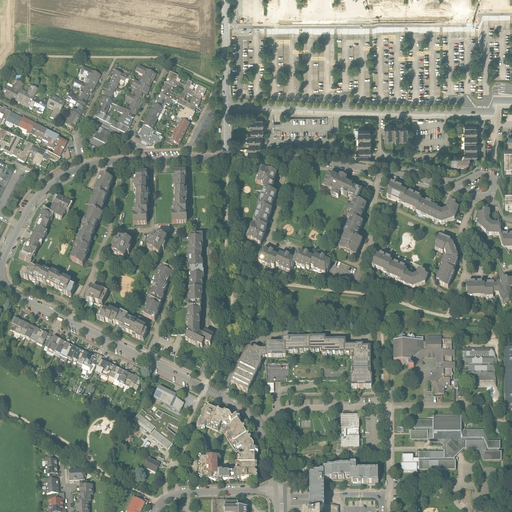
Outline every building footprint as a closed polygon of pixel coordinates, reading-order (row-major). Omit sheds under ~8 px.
[(158,87),(140,77),(137,84),(144,87),(141,94),(151,99),(152,99),(158,87)] [(98,88),(80,79),(77,86),(85,90),(82,97),(92,102),(98,88)] [(129,89),(114,82),(108,95),(118,100),(122,92),(126,94),(129,89)] [(180,88),(172,85),(168,92),(168,93),(168,94),(168,96),(184,104),(187,98),(178,94),(180,88)] [(11,101),(4,97),(0,105),(0,106),(13,113),(19,101),(22,95),(15,92),(11,101)] [(82,97),(73,93),(70,99),(78,102),(75,110),(84,114),(88,106),(89,107),(92,102),(82,97)] [(140,95),(135,93),(133,98),(140,102),(136,109),(144,113),(151,99),(141,94),(140,95)] [(190,94),(187,98),(184,104),(189,107),(194,110),(201,113),(204,108),(205,108),(205,107),(208,102),(200,99),(196,106),(195,105),(195,104),(194,104),(196,100),(192,98),(194,96),(190,94)] [(118,100),(108,95),(101,109),(111,114),(118,100)] [(175,99),(167,95),(163,103),(163,104),(163,105),(162,107),(174,112),(179,115),(182,109),(172,105),(175,99)] [(25,104),(19,101),(13,113),(26,119),(27,118),(32,108),(36,100),(29,97),(25,104)] [(189,107),(184,104),(182,109),(179,115),(179,116),(187,120),(196,124),(198,120),(199,120),(199,119),(200,119),(202,113),(201,113),(194,110),(191,116),(190,116),(190,115),(189,114),(189,115),(186,113),(189,107)] [(75,110),(67,106),(64,112),(73,116),(69,124),(78,128),(85,115),(84,114),(75,110)] [(136,109),(130,106),(127,112),(132,115),(129,122),(135,125),(137,126),(140,121),(141,122),(145,113),(144,113),(136,109)] [(62,114),(49,107),(46,114),(44,118),(52,122),(48,129),(54,132),(60,120),(62,114)] [(174,112),(162,107),(162,108),(161,108),(160,109),(155,117),(165,121),(168,116),(171,118),(174,112)] [(40,112),(32,108),(27,118),(28,119),(28,120),(31,121),(32,119),(36,121),(35,123),(39,125),(39,124),(40,125),(44,118),(46,114),(44,113),(44,112),(44,111),(43,110),(42,110),(41,110),(41,111),(40,112)] [(111,114),(101,109),(97,115),(100,117),(99,120),(96,119),(94,122),(96,123),(104,127),(107,119),(110,120),(113,114),(111,114)] [(7,129),(10,122),(7,120),(8,118),(4,116),(3,118),(0,116),(0,133),(3,127),(7,129)] [(135,125),(129,122),(118,117),(116,123),(124,127),(121,135),(131,140),(133,134),(134,134),(134,133),(133,132),(133,131),(135,125)] [(165,121),(155,117),(153,122),(162,127),(165,121)] [(178,130),(182,132),(190,136),(192,132),(193,132),(194,131),(197,125),(196,124),(187,120),(185,124),(182,122),(178,130)] [(22,128),(10,122),(7,129),(6,131),(18,136),(22,128)] [(162,127),(153,122),(150,127),(160,131),(162,127)] [(69,124),(67,123),(64,129),(68,130),(66,135),(64,134),(63,137),(72,142),(78,128),(69,124)] [(104,127),(96,123),(93,128),(128,145),(131,140),(121,135),(112,130),(104,127)] [(218,126),(212,123),(195,158),(200,161),(218,126)] [(160,131),(150,127),(145,138),(154,143),(160,131)] [(34,134),(22,128),(18,136),(26,140),(25,142),(29,145),(30,143),(34,134)] [(261,129),(249,129),(249,137),(261,137),(261,134),(262,134),(262,130),(261,130),(261,129)] [(182,132),(179,138),(188,142),(191,136),(190,136),(182,132)] [(306,134),(304,134),(304,147),(312,146),(312,135),(309,135),(309,133),(306,133),(306,134)] [(46,140),(34,134),(30,143),(37,147),(36,149),(41,152),(42,149),(46,140)] [(124,152),(90,135),(87,140),(91,142),(122,157),(124,152)] [(319,146),(319,150),(327,150),(327,138),(325,138),(325,136),(322,136),(322,138),(319,138),(319,146)] [(154,143),(145,138),(140,147),(144,149),(143,153),(153,158),(155,155),(158,157),(162,157),(164,151),(162,150),(161,151),(152,147),(154,143)] [(186,147),(188,142),(179,138),(177,142),(186,147)] [(371,147),(371,139),(361,139),(358,139),(358,147),(371,147)] [(58,146),(46,140),(42,149),(47,152),(46,156),(52,159),(57,148),(58,146)] [(110,152),(91,142),(89,148),(107,158),(110,152)] [(177,142),(174,148),(183,152),(186,147),(177,142)] [(20,149),(13,145),(8,154),(2,151),(0,155),(0,158),(5,161),(4,163),(11,166),(12,165),(15,159),(20,149)] [(371,155),(371,147),(358,147),(358,155),(371,155)] [(67,153),(57,148),(52,159),(50,164),(59,168),(67,153)] [(174,148),(172,153),(175,155),(181,158),(183,152),(174,148)] [(475,151),(466,151),(462,151),(462,159),(475,159),(475,151)] [(33,156),(27,152),(22,162),(15,159),(12,165),(18,168),(18,169),(25,173),(30,162),(33,156)] [(96,160),(85,155),(83,160),(93,166),(96,160)] [(371,163),(371,155),(358,155),(358,163),(371,163)] [(38,158),(33,156),(30,162),(36,165),(32,172),(39,175),(46,162),(38,158)] [(50,164),(46,162),(39,175),(38,176),(45,180),(49,171),(54,173),(57,172),(60,169),(59,168),(50,164)] [(0,206),(13,182),(7,179),(2,189),(0,192),(0,206)] [(260,193),(258,196),(266,199),(264,203),(266,203),(271,206),(274,199),(272,198),(273,195),(274,196),(277,189),(263,183),(259,192),(260,193)] [(137,201),(137,213),(150,212),(149,203),(147,203),(147,198),(147,193),(148,193),(148,184),(137,185),(137,193),(135,193),(135,200),(137,201)] [(174,200),(177,200),(177,211),(189,211),(189,202),(187,202),(187,196),(186,192),(188,192),(187,184),(176,184),(176,192),(174,192),(174,200)] [(25,188),(19,186),(2,221),(7,224),(25,188)] [(101,194),(96,203),(98,204),(109,209),(112,202),(111,201),(111,200),(115,193),(103,187),(100,193),(101,194)] [(329,188),(324,202),(334,206),(332,210),(339,213),(340,209),(345,197),(347,193),(341,190),(340,193),(329,188)] [(353,200),(345,197),(340,209),(355,216),(358,217),(363,206),(352,201),(353,200)] [(391,205),(388,212),(403,219),(408,209),(408,207),(392,200),(390,205),(391,205)] [(266,203),(259,219),(260,220),(270,224),(277,208),(271,206),(266,203)] [(96,211),(91,220),(94,222),(103,226),(107,219),(105,218),(106,217),(109,210),(109,209),(98,204),(95,210),(96,211)] [(422,215),(408,209),(403,219),(403,220),(417,226),(422,216),(422,215)] [(52,216),(47,225),(51,228),(59,232),(63,224),(66,226),(70,218),(55,210),(52,216)] [(173,226),(173,236),(188,235),(188,225),(189,225),(189,222),(189,211),(177,211),(176,211),(176,219),(175,219),(175,226),(173,226)] [(134,227),(134,237),(149,236),(149,227),(150,227),(150,223),(150,212),(138,213),(137,213),(137,220),(136,220),(136,227),(134,227)] [(367,221),(358,217),(355,216),(349,231),(353,233),(360,236),(367,221)] [(417,228),(433,235),(438,225),(438,224),(422,216),(417,226),(417,228)] [(438,225),(433,235),(442,239),(456,234),(460,224),(456,222),(457,219),(450,216),(448,222),(449,222),(447,225),(443,227),(440,226),(438,225)] [(270,224),(260,220),(254,236),(257,238),(265,241),(272,225),(270,224)] [(47,235),(51,228),(47,225),(40,222),(34,233),(35,234),(33,240),(31,244),(30,245),(29,247),(40,253),(41,253),(45,246),(42,244),(45,239),(47,235)] [(102,235),(105,227),(103,226),(94,222),(90,228),(89,228),(85,238),(96,243),(100,235),(100,234),(102,235)] [(488,227),(481,227),(481,229),(481,230),(477,230),(477,241),(487,251),(500,250),(500,239),(500,238),(496,238),(496,240),(491,240),(489,238),(488,236),(488,233),(489,233),(488,227)] [(364,238),(360,236),(353,233),(346,249),(357,254),(364,238)] [(83,244),(79,254),(80,254),(91,260),(94,253),(93,252),(93,251),(97,244),(96,243),(85,238),(82,244),(83,244)] [(267,242),(265,241),(257,238),(256,240),(254,240),(253,244),(252,243),(250,248),(251,249),(249,253),(255,256),(255,257),(261,259),(264,252),(263,251),(267,242)] [(511,238),(510,239),(500,239),(500,250),(500,251),(511,250),(511,238)] [(317,255),(319,247),(312,244),(309,253),(317,255)] [(29,247),(28,247),(28,248),(23,257),(17,268),(29,274),(40,253),(29,247)] [(154,265),(161,269),(164,262),(166,263),(168,259),(166,258),(167,257),(169,252),(162,248),(162,249),(156,247),(154,251),(153,250),(150,257),(151,257),(149,261),(155,264),(154,265)] [(190,254),(190,265),(197,265),(203,265),(204,265),(203,258),(205,258),(205,253),(204,247),(191,248),(191,254),(190,254)] [(363,257),(357,254),(346,249),(343,255),(344,255),(340,265),(345,268),(345,269),(350,271),(350,269),(356,272),(360,263),(361,263),(363,257)] [(119,268),(126,272),(129,265),(131,266),(133,262),(131,261),(132,260),(134,255),(127,252),(126,253),(121,250),(119,254),(118,254),(115,260),(116,261),(114,265),(119,268)] [(444,266),(446,266),(453,259),(449,257),(439,253),(436,260),(437,261),(436,265),(443,268),(444,266)] [(78,262),(73,272),(85,277),(88,270),(87,269),(87,268),(91,260),(80,254),(76,261),(78,262)] [(459,272),(453,259),(446,266),(447,271),(446,273),(445,273),(442,280),(444,281),(453,285),(455,281),(456,282),(457,279),(459,275),(457,275),(459,272)] [(261,272),(260,276),(271,281),(271,280),(275,281),(276,279),(280,271),(274,268),(274,266),(272,265),(271,266),(265,264),(263,267),(261,272)] [(197,265),(190,265),(190,275),(191,275),(191,280),(197,280),(205,280),(205,277),(205,272),(203,272),(203,265),(197,265)] [(297,275),(295,278),(306,283),(307,282),(311,284),(312,281),(316,273),(309,270),(310,269),(307,268),(307,269),(300,266),(299,269),(298,269),(296,274),(297,275)] [(280,282),(291,287),(292,283),(293,283),(295,278),(297,275),(296,274),(290,272),(291,271),(288,269),(287,271),(281,268),(280,271),(276,279),(280,281),(280,282)] [(315,284),(326,289),(328,286),(329,286),(331,281),(332,277),(326,274),(326,273),(324,272),(323,273),(317,271),(316,273),(312,281),(316,283),(315,284)] [(378,271),(373,282),(388,289),(392,279),(393,277),(378,271)] [(51,290),(53,283),(45,279),(44,281),(35,277),(34,278),(29,276),(27,280),(26,280),(23,287),(30,291),(31,289),(38,293),(39,291),(43,293),(48,296),(49,295),(51,290)] [(157,292),(168,298),(172,291),(172,290),(173,291),(177,283),(165,277),(161,284),(160,284),(156,292),(157,292)] [(407,286),(392,279),(388,289),(387,290),(402,297),(406,287),(407,286)] [(197,280),(191,280),(192,291),(190,291),(191,301),(197,301),(204,301),(204,292),(205,292),(205,291),(205,280),(197,280)] [(501,292),(501,294),(510,298),(510,291),(511,290),(511,281),(506,282),(506,280),(501,281),(501,286),(501,292)] [(453,285),(444,281),(437,296),(441,297),(441,299),(449,303),(452,294),(451,294),(452,292),(453,293),(455,288),(454,288),(455,285),(453,285)] [(51,290),(49,295),(64,302),(63,303),(65,304),(73,308),(76,302),(75,302),(77,298),(72,296),(73,293),(64,289),(63,291),(60,290),(62,288),(53,283),(51,290)] [(409,289),(406,287),(402,297),(401,298),(413,304),(426,298),(429,291),(425,290),(426,288),(420,285),(418,290),(414,292),(408,290),(409,289)] [(169,298),(168,298),(157,292),(153,301),(154,301),(150,309),(151,310),(163,315),(166,308),(165,307),(165,306),(169,298)] [(500,308),(510,298),(501,294),(496,300),(493,300),(492,298),(489,298),(486,298),(485,300),(484,300),(484,311),(485,311),(485,312),(492,312),(492,309),(500,308)] [(93,296),(87,309),(96,313),(97,312),(105,316),(110,304),(103,301),(93,296)] [(467,311),(484,311),(484,300),(483,299),(480,299),(480,297),(472,297),(465,297),(465,304),(467,304),(467,311)] [(197,301),(191,301),(191,309),(189,309),(189,318),(197,318),(203,318),(203,310),(203,308),(204,308),(204,301),(197,301)] [(163,315),(151,310),(147,318),(148,319),(144,327),(157,333),(160,325),(159,325),(160,324),(164,316),(163,315)] [(197,318),(189,318),(189,319),(190,327),(188,327),(189,337),(197,337),(202,337),(201,328),(201,327),(203,327),(203,318),(197,318)] [(125,334),(128,329),(129,328),(122,324),(121,326),(111,320),(110,322),(104,320),(102,323),(101,323),(98,329),(106,333),(107,332),(113,335),(114,334),(118,336),(123,338),(125,334)] [(21,330),(15,327),(10,339),(16,342),(21,330)] [(125,334),(123,338),(122,339),(136,346),(136,348),(145,352),(148,346),(147,346),(148,344),(149,342),(146,341),(147,339),(139,335),(138,336),(136,335),(137,333),(128,329),(125,334)] [(27,333),(21,330),(16,342),(21,344),(27,333)] [(32,335),(27,333),(21,344),(26,347),(32,335)] [(37,338),(32,335),(26,347),(31,349),(37,338)] [(206,343),(205,346),(203,345),(201,344),(202,337),(197,337),(189,337),(189,346),(187,351),(190,353),(189,353),(198,358),(199,356),(204,359),(206,354),(212,357),(215,351),(214,351),(216,348),(206,343)] [(38,352),(44,341),(37,338),(31,349),(38,352)] [(50,344),(44,341),(38,352),(44,355),(49,346),(50,344)] [(62,350),(52,345),(51,347),(47,356),(49,357),(48,359),(56,362),(56,361),(62,350)] [(423,373),(423,357),(423,353),(416,353),(416,354),(415,354),(415,353),(412,350),(411,352),(409,350),(407,352),(406,352),(403,348),(396,355),(396,356),(395,356),(395,355),(394,355),(394,376),(400,376),(400,379),(403,382),(406,379),(409,379),(409,383),(414,383),(423,373)] [(62,350),(56,361),(61,364),(67,352),(62,350)] [(284,352),(284,355),(267,355),(267,361),(267,370),(287,369),(287,364),(311,364),(311,350),(286,350),(285,351),(284,352)] [(323,368),(346,368),(346,359),(347,359),(347,353),(327,353),(327,350),(326,350),(311,350),(311,364),(323,364),(323,368)] [(74,356),(67,352),(61,364),(68,367),(74,356)] [(439,384),(450,383),(452,383),(452,384),(455,384),(455,377),(452,377),(452,372),(455,372),(455,365),(452,365),(451,355),(447,355),(443,356),(443,355),(443,356),(441,356),(441,353),(441,354),(437,354),(437,352),(434,352),(434,354),(433,354),(433,352),(430,352),(430,354),(427,354),(427,353),(427,357),(423,357),(423,373),(424,372),(427,372),(427,373),(431,373),(436,373),(436,372),(437,372),(437,373),(437,378),(439,378),(439,379),(438,379),(437,379),(438,379),(438,381),(437,381),(438,382),(439,382),(439,384)] [(78,358),(74,356),(68,367),(73,369),(73,368),(78,358)] [(83,361),(78,358),(73,368),(78,370),(83,361)] [(249,359),(240,376),(258,385),(263,374),(261,373),(263,370),(267,370),(267,361),(260,362),(257,360),(255,359),(254,362),(249,359)] [(352,370),(353,384),(371,384),(371,361),(364,361),(364,359),(361,359),(347,359),(346,359),(346,368),(354,368),(354,370),(352,370)] [(464,394),(493,394),(499,360),(461,360),(464,394)] [(89,363),(83,361),(78,370),(78,372),(84,374),(89,363)] [(97,367),(89,363),(84,374),(91,378),(95,370),(97,367)] [(97,367),(95,370),(101,373),(102,370),(104,367),(98,364),(97,367)] [(108,373),(102,370),(101,373),(97,381),(103,384),(108,373)] [(115,376),(108,373),(103,384),(110,387),(115,376)] [(121,379),(115,376),(110,387),(116,389),(121,379)] [(248,405),(258,385),(240,376),(231,396),(239,400),(248,405)] [(290,376),(270,376),(270,394),(279,394),(291,394),(313,394),(343,393),(343,376),(290,376)] [(126,381),(121,379),(116,389),(115,390),(121,393),(121,392),(126,381)] [(130,384),(126,381),(121,392),(126,394),(130,384)] [(439,384),(436,384),(437,387),(429,395),(431,396),(433,398),(434,397),(450,383),(439,384)] [(434,397),(433,398),(432,398),(434,400),(435,401),(435,402),(435,409),(444,409),(444,404),(444,403),(446,401),(450,401),(450,394),(452,394),(452,384),(452,383),(450,383),(434,397)] [(136,386),(130,384),(126,394),(125,395),(130,397),(136,386)] [(372,389),(371,384),(353,384),(353,389),(352,389),(352,401),(361,400),(373,400),(373,389),(372,389)] [(141,389),(136,386),(130,397),(138,401),(140,396),(138,395),(141,389)] [(186,413),(176,408),(178,404),(160,395),(154,407),(171,416),(172,416),(171,417),(181,422),(186,413)] [(205,437),(206,435),(212,437),(213,434),(219,420),(220,420),(221,419),(220,418),(219,418),(218,418),(217,420),(214,418),(213,418),(210,416),(209,417),(209,418),(208,418),(208,417),(207,417),(205,417),(205,418),(205,419),(204,419),(203,421),(204,423),(203,423),(202,424),(203,425),(202,426),(201,427),(200,429),(199,429),(199,430),(199,431),(198,434),(198,435),(199,435),(199,437),(200,437),(202,437),(203,437),(204,437),(204,436),(205,437)] [(182,430),(165,422),(161,426),(163,428),(161,428),(160,429),(159,429),(157,429),(156,429),(155,429),(154,427),(153,426),(151,425),(149,424),(148,424),(146,423),(148,421),(143,418),(134,429),(137,432),(137,433),(141,435),(145,437),(147,440),(148,440),(152,443),(150,445),(153,447),(153,449),(157,450),(161,454),(163,456),(164,455),(168,458),(173,452),(175,450),(174,449),(177,445),(168,437),(169,435),(170,433),(179,437),(182,430)] [(220,420),(219,420),(213,434),(212,437),(219,440),(222,442),(224,440),(233,454),(235,453),(248,444),(245,439),(246,439),(246,437),(246,436),(244,436),(243,437),(242,435),(239,430),(238,429),(241,427),(240,425),(237,426),(236,427),(236,428),(234,429),(230,423),(228,422),(227,422),(227,421),(226,421),(225,421),(224,422),(223,421),(220,420)] [(343,466),(343,465),(350,464),(350,462),(352,462),(352,464),(360,464),(360,462),(364,462),(364,453),(362,453),(360,453),(360,450),(360,442),(359,434),(359,427),(354,427),(342,427),(342,434),(342,451),(342,456),(338,456),(338,461),(337,461),(337,466),(343,466)] [(462,452),(462,443),(462,429),(434,429),(435,432),(435,453),(462,452)] [(435,453),(435,432),(414,433),(414,443),(411,443),(411,453),(428,453),(429,454),(431,455),(441,455),(445,458),(445,464),(419,464),(419,471),(415,471),(415,467),(403,467),(403,485),(419,485),(419,483),(456,482),(456,471),(463,461),(501,461),(501,442),(462,443),(462,452),(435,453)] [(248,444),(235,453),(233,454),(239,463),(239,479),(241,479),(241,480),(256,479),(256,478),(258,478),(258,477),(258,476),(258,475),(256,475),(256,474),(258,474),(258,472),(256,472),(256,469),(256,463),(256,462),(259,462),(259,459),(258,459),(256,459),(256,458),(255,458),(255,454),(253,450),(252,451),(251,449),(252,448),(252,447),(252,446),(251,446),(250,447),(249,446),(250,445),(250,444),(250,443),(249,443),(248,444)] [(204,488),(212,488),(217,488),(217,487),(217,483),(219,483),(219,479),(219,465),(207,465),(202,465),(201,464),(200,464),(199,465),(199,466),(200,467),(201,467),(201,471),(200,471),(200,472),(200,474),(201,474),(201,479),(200,479),(200,480),(200,481),(200,482),(200,484),(201,484),(201,485),(200,486),(202,488),(203,487),(204,488)] [(157,470),(150,466),(145,476),(156,481),(161,472),(157,470)] [(84,475),(70,476),(70,486),(84,486),(84,475)] [(324,479),(324,484),(325,484),(325,491),(333,491),(333,490),(352,490),(352,494),(369,494),(369,496),(374,496),(374,494),(379,494),(379,482),(374,482),(374,483),(374,484),(357,484),(357,478),(354,478),(351,478),(351,479),(328,480),(328,479),(324,479)] [(224,488),(229,488),(235,488),(235,487),(236,487),(236,480),(230,480),(225,479),(225,480),(223,480),(223,479),(219,479),(219,483),(217,483),(217,487),(218,487),(218,488),(220,488),(221,488),(222,489),(223,488),(223,487),(224,487),(224,488)] [(247,487),(249,487),(255,487),(256,487),(257,488),(259,485),(257,484),(259,483),(259,482),(258,481),(257,481),(257,480),(256,480),(256,479),(241,480),(241,479),(239,479),(235,479),(236,480),(236,487),(236,488),(238,488),(238,487),(239,488),(240,488),(241,487),(242,487),(242,488),(246,487),(247,487)] [(325,511),(325,505),(325,501),(325,493),(325,491),(325,484),(324,484),(321,484),(318,484),(315,484),(315,486),(314,486),(312,487),(313,487),(313,490),(311,490),(311,501),(311,505),(311,511),(325,511)] [(94,491),(80,492),(81,500),(78,500),(78,507),(90,507),(92,507),(92,500),(94,500),(94,491)]
